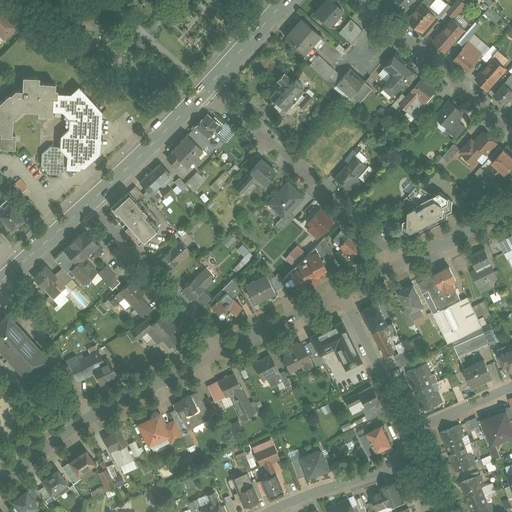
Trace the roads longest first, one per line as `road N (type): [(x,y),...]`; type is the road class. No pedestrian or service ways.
road 1 (residential): [(401,262),(205,87)]
road 2 (residential): [(0,481),(120,399),(221,348)]
road 3 (residential): [(511,132),(357,0)]
road 4 (residential): [(221,348),(85,206)]
road 5 (secondary): [(205,87),(85,206)]
road 6 (residential): [(340,291),(410,433)]
road 7 (residential): [(270,511),(416,457)]
road 8 (residential): [(221,348),(340,291)]
road 9 (residential): [(401,262),(511,206)]
